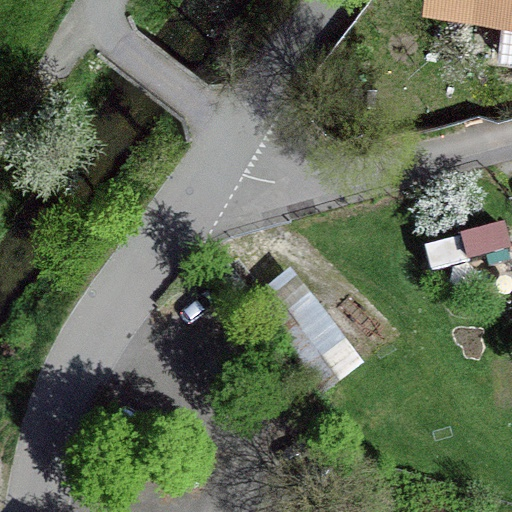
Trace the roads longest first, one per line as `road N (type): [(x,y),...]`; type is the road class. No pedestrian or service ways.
road 1 (unclassified): [(28,511),(57,409),(82,355),(216,161)]
road 2 (residential): [(511,135),(321,182),(268,181),(216,161)]
road 3 (unclassified): [(216,161),(330,0)]
road 4 (track): [(90,21),(0,144)]
